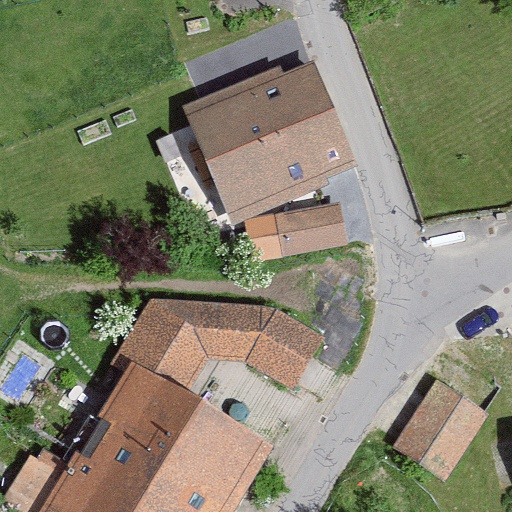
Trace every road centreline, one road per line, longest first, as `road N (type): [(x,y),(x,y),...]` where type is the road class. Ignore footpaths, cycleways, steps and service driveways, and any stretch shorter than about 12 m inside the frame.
road 1 (residential): [(313,0),(384,180),(397,307)]
road 2 (residential): [(397,307),(363,392),(296,511)]
road 3 (residential): [(511,243),(397,307)]
